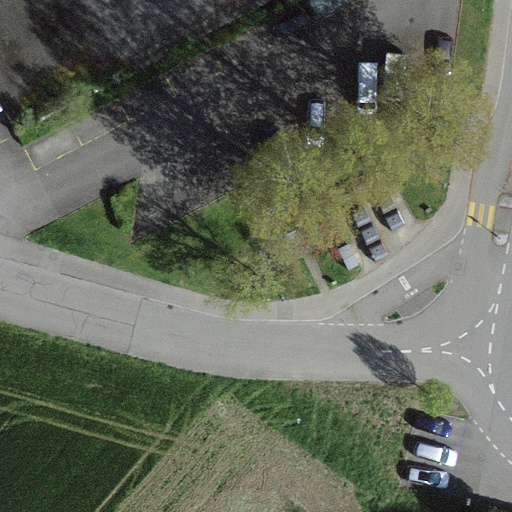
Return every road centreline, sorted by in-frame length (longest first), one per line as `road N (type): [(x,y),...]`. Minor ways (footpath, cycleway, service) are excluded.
road 1 (residential): [(0,283),(74,310),(222,344),(480,349)]
road 2 (residential): [(511,177),(480,349)]
